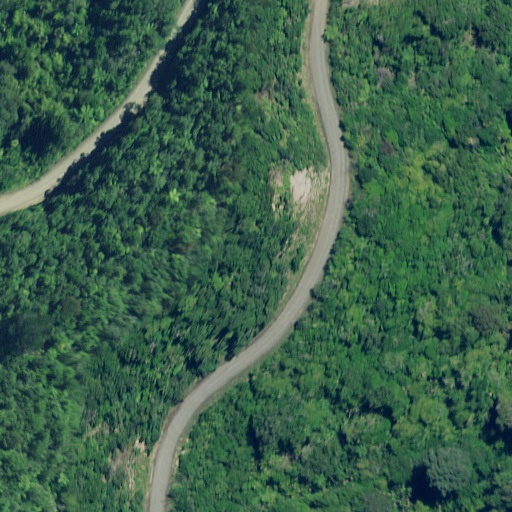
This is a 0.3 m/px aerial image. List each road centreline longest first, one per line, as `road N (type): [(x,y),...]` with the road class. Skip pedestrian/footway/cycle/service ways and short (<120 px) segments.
road 1 (tertiary): [(159,511),(187,417),(299,309),(338,217),(344,164),(324,77),(324,0)]
road 2 (tertiary): [(196,0),(150,88),(45,190),(0,209)]
